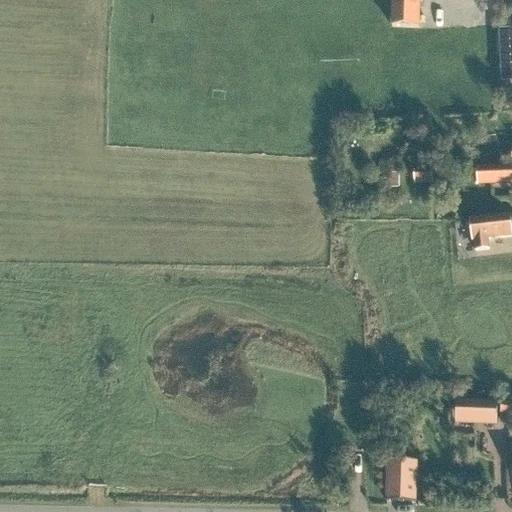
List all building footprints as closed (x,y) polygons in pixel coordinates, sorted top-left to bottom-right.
[(418,30),(419,0),(393,0),(392,29),(418,30)] [(511,55),(511,31),(500,32),(503,84),(511,83),(511,55)] [(511,167),(477,169),(477,187),(511,185),(511,167)] [(432,171),(414,172),(415,187),(433,186),(432,171)] [(390,175),(390,190),(399,190),(399,175),(390,175)] [(511,237),(511,232),(510,216),(471,221),(475,254),(490,253),(488,241),(511,237)] [(501,415),(511,415),(511,404),(502,403),(501,415)] [(497,427),(498,405),(465,404),(464,426),(497,427)] [(388,477),(387,503),(415,504),(417,464),(400,463),(388,463),(388,477)]
